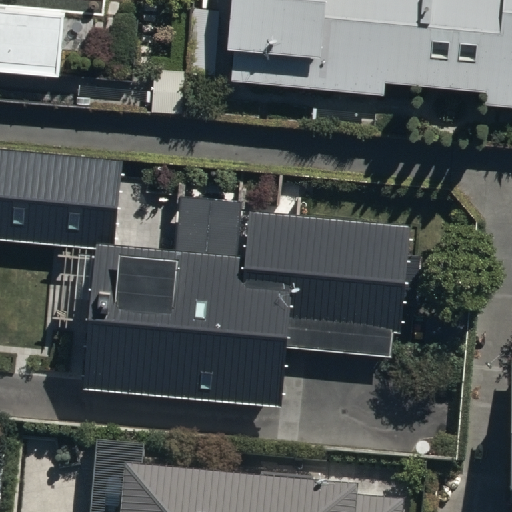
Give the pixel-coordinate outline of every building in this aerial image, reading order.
[(511,0),(237,0),(229,82),(388,97),(390,81),(488,90),(486,107),(511,109),(511,0)] [(0,71),(62,76),(67,14),(0,8),(0,71)] [(98,244),(118,246),(127,160),(0,148),(0,239),(98,249),(98,244)] [(246,203),(183,197),(178,251),(118,246),(98,244),(98,249),(85,389),(285,407),(290,349),(394,359),(401,282),(409,283),(414,228),(245,213),(246,203)] [(126,511),(130,476),(145,478),(148,448),(100,444),(94,511),(126,511)] [(145,478),(130,476),(126,511),(403,511),(404,506),(362,502),(363,497),(145,478)]
